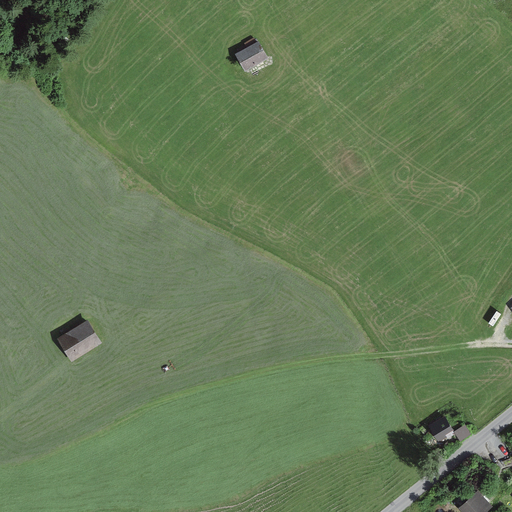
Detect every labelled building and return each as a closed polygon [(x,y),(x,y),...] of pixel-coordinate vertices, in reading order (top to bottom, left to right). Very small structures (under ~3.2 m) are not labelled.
[(243,69),(265,57),(257,42),(235,54),(243,69)] [(70,358),(98,340),(86,322),(58,338),(70,358)] [(439,441),(452,431),(443,416),(430,426),(439,441)] [(462,435),(473,428),(467,417),(455,425),(462,435)] [(461,507),(465,511),(480,511),(489,504),(488,503),(485,500),(481,496),(478,492),(473,496),(461,507)]
